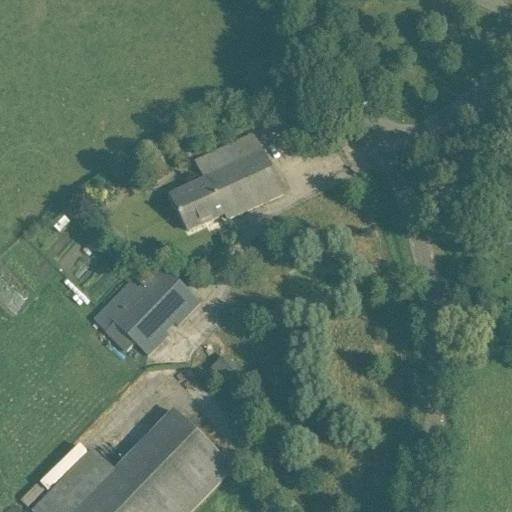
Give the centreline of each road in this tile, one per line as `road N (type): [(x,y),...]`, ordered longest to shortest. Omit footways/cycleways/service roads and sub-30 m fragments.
road 1 (unclassified): [(408,511),(431,431),(438,338),(424,240),(384,147)]
road 2 (unclassified): [(384,147),(307,0)]
road 3 (unclassified): [(384,147),(511,61)]
